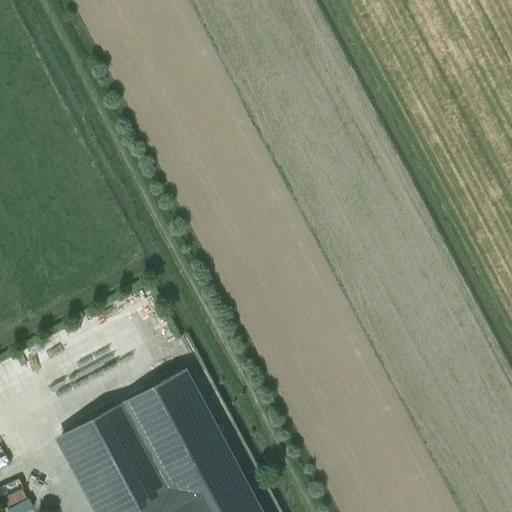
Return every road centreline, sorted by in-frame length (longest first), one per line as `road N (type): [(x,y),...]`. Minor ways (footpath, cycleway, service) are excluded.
road 1 (track): [(306,511),(36,0)]
road 2 (unknown): [(74,511),(46,456),(31,391)]
